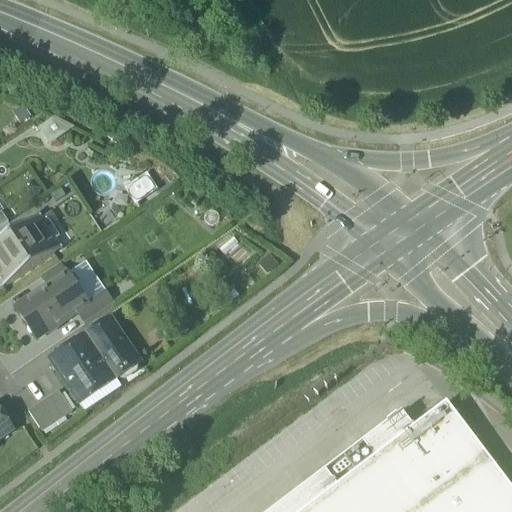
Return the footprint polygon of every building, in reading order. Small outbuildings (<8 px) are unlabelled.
[(42,131),(54,146),(74,130),(62,115),(42,131)] [(137,202),(160,192),(154,177),(131,187),(137,202)] [(1,214),(0,215),(0,230),(9,225),(1,214)] [(40,218),(0,245),(0,287),(2,291),(62,251),(40,218)] [(60,266),(40,280),(47,290),(67,277),(60,266)] [(67,277),(47,290),(16,311),(37,342),(76,315),(88,307),(87,306),(77,291),(78,285),(74,279),(68,277),(67,277)] [(105,293),(87,306),(88,307),(76,315),(84,326),(114,306),(105,293)] [(140,366),(110,323),(87,338),(116,382),(140,366)] [(116,382),(87,338),(51,363),(80,406),(116,382)] [(58,394),(28,414),(42,434),(72,414),(58,394)] [(511,511),(511,490),(447,405),(306,511),(511,511)] [(0,440),(12,432),(0,414),(0,440)]
